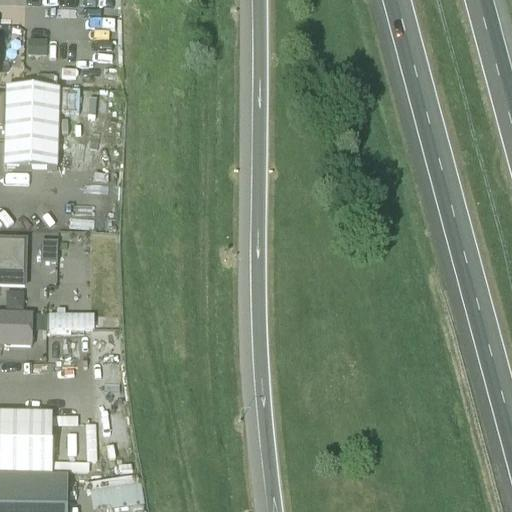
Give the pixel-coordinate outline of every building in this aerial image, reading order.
[(59,176),(61,103),(5,101),(4,175),(59,176)] [(41,244),(40,266),(57,266),(58,245),(41,244)] [(21,259),(0,258),(0,285),(21,286),(21,259)] [(94,318),(48,318),(48,331),(94,331),(94,318)] [(0,323),(0,369),(22,370),(24,325),(0,323)] [(45,425),(0,425),(0,480),(46,481),(45,425)] [(56,463),(56,471),(87,473),(88,464),(56,463)] [(147,511),(142,476),(89,483),(93,511),(147,511)] [(0,480),(0,511),(67,511),(67,480),(46,481),(0,480)]
